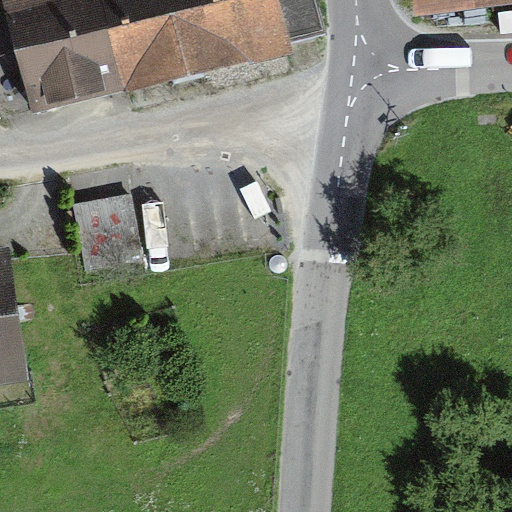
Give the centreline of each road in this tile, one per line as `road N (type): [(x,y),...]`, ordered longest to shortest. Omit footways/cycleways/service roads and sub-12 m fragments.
road 1 (residential): [(360,70),(307,511)]
road 2 (track): [(360,70),(196,123),(0,159)]
road 3 (tertiary): [(511,69),(360,70)]
